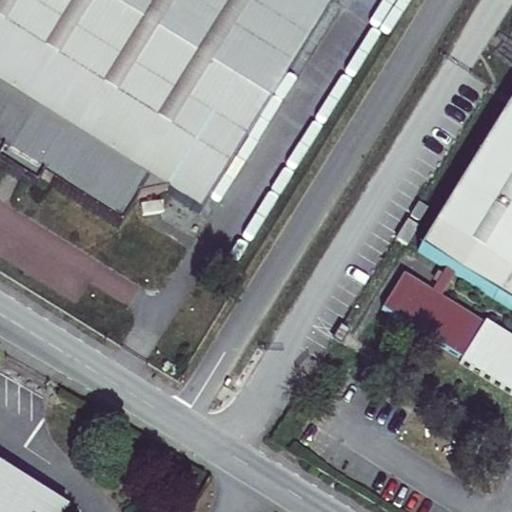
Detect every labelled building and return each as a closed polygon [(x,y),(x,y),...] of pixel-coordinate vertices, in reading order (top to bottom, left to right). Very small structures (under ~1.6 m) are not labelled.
[(332,2),(329,0),(0,0),(0,168),(20,181),(34,190),(41,180),(119,229),(138,199),(164,194),(198,215),(332,2)] [(511,96),(417,253),(446,271),(431,294),(402,277),(382,310),(463,360),(461,364),(511,395),(511,96)] [(418,204),(410,217),(419,223),(427,210),(418,204)] [(407,221),(396,239),(407,246),(418,228),(407,221)] [(44,397),(45,426),(58,425),(56,397),(44,397)] [(0,511),(64,511),(67,509),(0,468),(0,511)]
